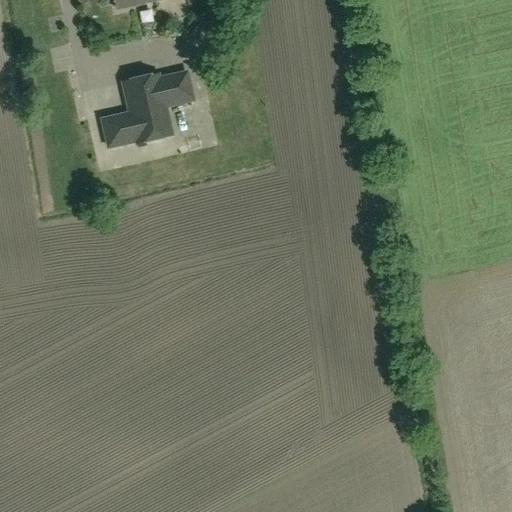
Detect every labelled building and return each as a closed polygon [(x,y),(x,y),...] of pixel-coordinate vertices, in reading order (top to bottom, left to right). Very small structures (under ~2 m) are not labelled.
[(144,0),(114,0),(116,10),(145,3),(144,0)] [(94,53),(112,49),(108,34),(91,38),(94,53)] [(85,119),(85,75),(47,74),(47,119),(85,119)] [(157,76),(122,84),(129,115),(101,121),(108,149),(135,142),(136,144),(171,136),(164,108),(192,101),(186,74),(158,80),(157,76)] [(191,159),(213,120),(191,107),(159,165),(171,172),(168,178),(174,181),(183,166),(180,164),(185,156),(191,159)]
